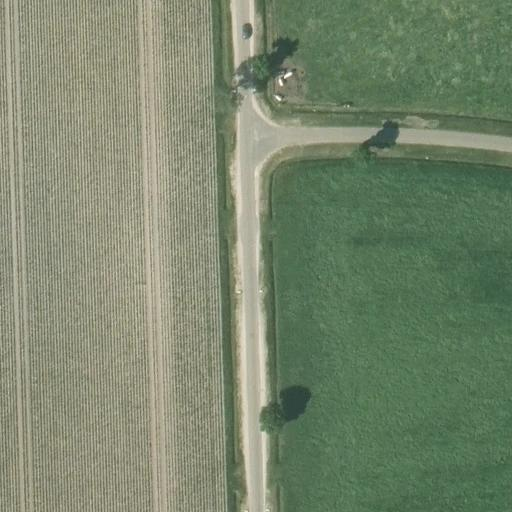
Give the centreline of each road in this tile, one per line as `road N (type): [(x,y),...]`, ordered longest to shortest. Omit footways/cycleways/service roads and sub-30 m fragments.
road 1 (unclassified): [(256,511),(246,139)]
road 2 (unclassified): [(246,139),(392,136),(511,147)]
road 3 (unclassified): [(246,139),(242,0)]
